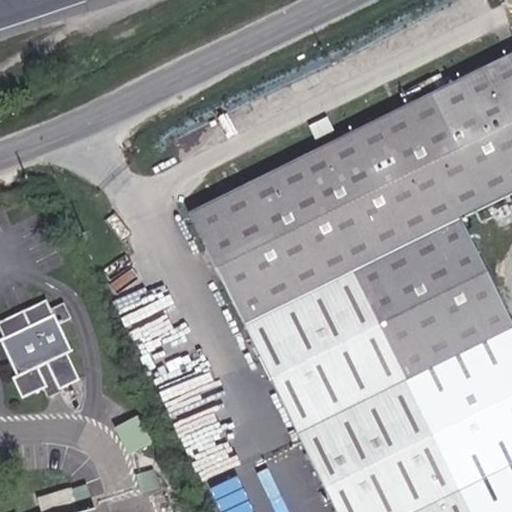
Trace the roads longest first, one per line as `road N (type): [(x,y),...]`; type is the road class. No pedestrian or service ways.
road 1 (unknown): [(130,208),(511,22)]
road 2 (unclassified): [(0,153),(340,0)]
road 3 (unknown): [(130,208),(299,511)]
road 4 (unknown): [(92,442),(112,390),(94,291),(61,269),(32,266),(0,284)]
